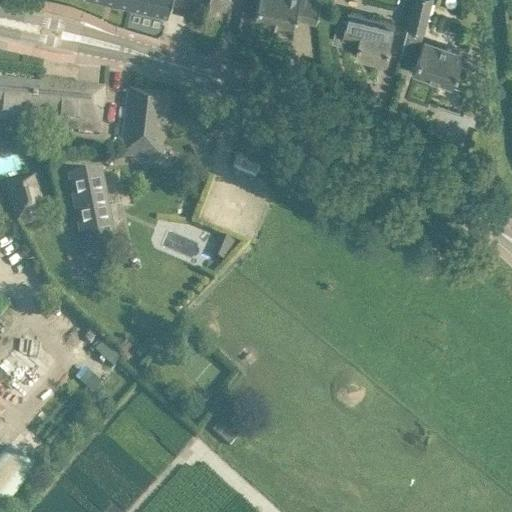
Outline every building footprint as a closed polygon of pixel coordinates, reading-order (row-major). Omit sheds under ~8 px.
[(112,0),(168,13),(171,0),(112,0)] [(189,0),(186,17),(222,26),(227,0),(189,0)] [(295,16),(316,21),(320,0),(258,0),(254,19),(293,28),(295,16)] [(412,72),(452,86),(463,55),(420,40),(422,32),(424,32),(432,0),(412,0),(406,27),(402,44),(404,44),(420,50),(419,51),(416,59),(412,72)] [(354,54),(384,61),(393,23),(341,9),(333,40),(356,46),(354,54)] [(99,134),(103,91),(40,84),(39,87),(0,83),(0,122),(36,126),(68,130),(97,133),(99,134)] [(128,94),(123,147),(163,152),(169,104),(170,99),(128,93),(128,94)] [(475,119),(448,111),(443,129),(470,137),(475,119)] [(45,215),(37,186),(7,195),(15,224),(45,215)] [(78,226),(84,260),(122,254),(118,228),(122,227),(117,195),(98,198),(98,194),(78,197),(83,225),(78,226)] [(214,258),(225,263),(233,244),(222,239),(214,258)] [(0,461),(0,511),(4,511),(36,474),(9,451),(0,461)]
